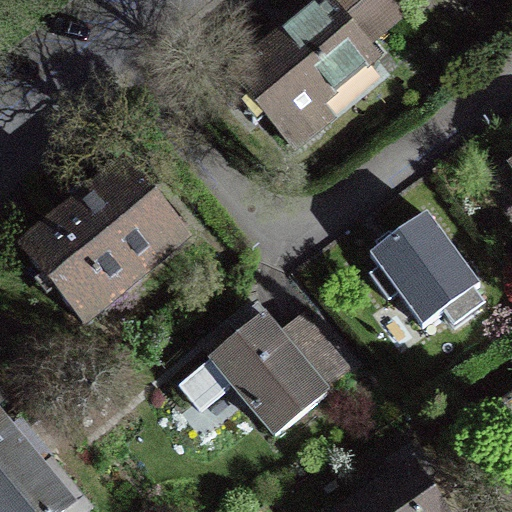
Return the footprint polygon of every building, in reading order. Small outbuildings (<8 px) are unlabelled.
[(325,0),(288,31),(234,76),(293,147),(329,117),(319,104),(374,56),(364,45),(403,13),(398,7),(392,0),(325,0)] [(72,192),(17,236),(85,318),(194,229),(126,147),(72,192)] [(395,246),(365,269),(420,341),(483,293),(428,221),(395,246)] [(233,349),(178,396),(198,420),(223,399),(271,455),(328,407),(322,400),(350,376),(302,320),(276,342),(262,325),(233,349)] [(0,511),(88,511),(90,511),(0,396),(0,511)] [(511,404),(487,421),(511,458),(511,404)] [(440,511),(413,470),(349,511),(440,511)]
